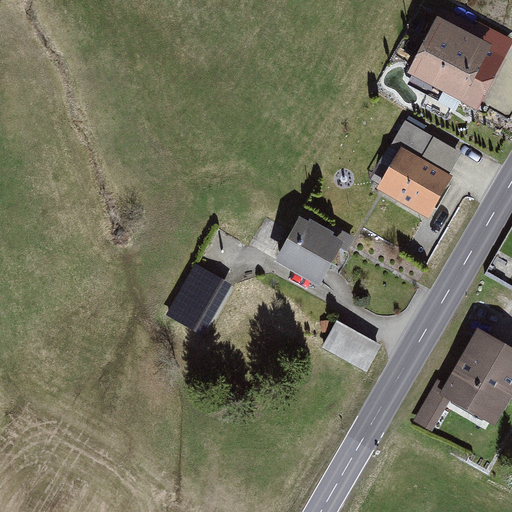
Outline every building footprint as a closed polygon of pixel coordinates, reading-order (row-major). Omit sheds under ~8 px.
[(511,51),(444,16),(411,79),(484,117),(511,63),(511,51)] [(402,147),(379,190),(428,217),(452,174),(402,147)] [(300,216),(276,261),(319,285),(344,239),(300,216)] [(206,341),(235,291),(198,270),(169,319),(206,341)] [(335,329),(326,354),(373,372),(383,346),(335,329)] [(499,429),(511,408),(511,352),(484,336),(447,397),(499,429)] [(416,428),(434,436),(445,413),(426,405),(416,428)]
